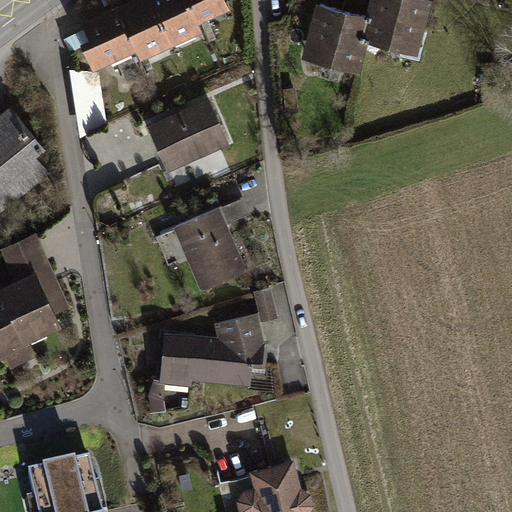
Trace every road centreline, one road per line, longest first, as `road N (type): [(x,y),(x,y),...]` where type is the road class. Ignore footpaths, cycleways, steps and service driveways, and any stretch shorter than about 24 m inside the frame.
road 1 (residential): [(262,0),(275,178),(351,511)]
road 2 (residential): [(44,0),(117,404)]
road 3 (residential): [(0,437),(117,404)]
